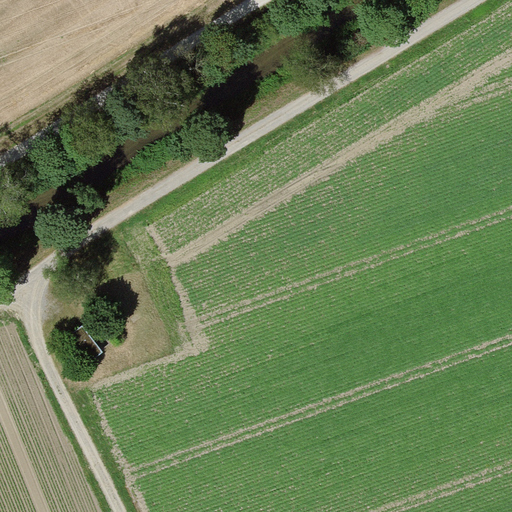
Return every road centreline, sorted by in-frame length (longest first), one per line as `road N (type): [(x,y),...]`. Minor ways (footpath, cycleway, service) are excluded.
road 1 (track): [(463,0),(123,212),(20,286)]
road 2 (track): [(0,162),(261,0)]
road 3 (track): [(20,286),(39,345),(121,511)]
